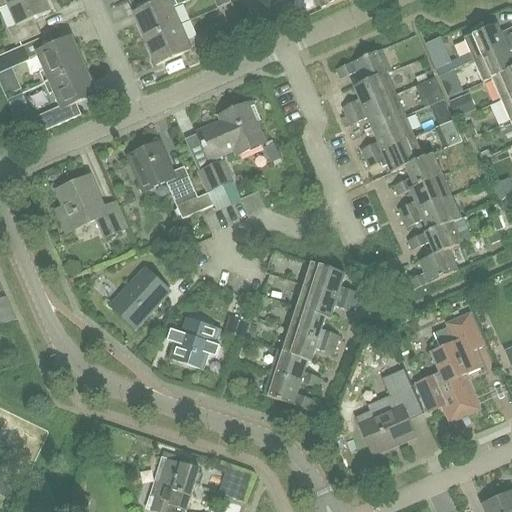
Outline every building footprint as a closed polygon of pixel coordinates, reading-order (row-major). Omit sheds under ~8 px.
[(23,0),(0,0),(0,8),(0,9),(8,6),(8,7),(23,0)] [(51,13),(45,0),(23,0),(8,7),(17,27),(9,30),(16,45),(41,34),(35,20),(51,13)] [(191,2),(190,0),(159,0),(161,4),(135,15),(146,41),(180,27),(173,10),(191,2)] [(317,0),(323,11),(347,0),(317,0)] [(188,44),(180,27),(146,41),(157,66),(184,55),(190,69),(216,58),(206,36),(188,44)] [(475,63),(511,46),(511,31),(502,36),(499,27),(465,41),(471,54),(437,69),(441,77),(474,62),(475,63)] [(38,75),(42,86),(45,85),(85,67),(72,39),(38,54),(45,72),(38,75)] [(511,46),(475,63),(484,85),(493,81),(493,80),(511,71),(511,46)] [(0,73),(29,61),(23,48),(0,57),(0,73)] [(382,52),(337,71),(342,81),(358,74),(363,85),(355,89),(355,90),(391,74),(382,52)] [(97,96),(85,67),(45,85),(50,95),(55,93),(63,111),(97,96)] [(511,71),(493,80),(493,81),(502,102),(511,97),(511,71)] [(392,74),(391,74),(355,90),(360,102),(343,109),(347,118),(342,121),(397,97),(388,76),(392,74)] [(444,101),(435,80),(417,88),(426,109),(444,101)] [(406,118),(397,97),(342,121),(346,130),(368,120),(373,132),(406,118)] [(511,123),(511,122),(511,97),(502,102),(511,123)] [(265,145),(258,129),(248,105),(220,117),(222,123),(198,133),(210,162),(234,151),(237,157),(265,145)] [(57,126),(51,112),(18,127),(24,141),(57,126)] [(366,161),(415,139),(406,118),(373,132),(379,144),(362,152),(366,161)] [(463,143),(457,129),(454,122),(436,130),(446,151),(463,143)] [(424,160),(415,139),(366,161),(370,170),(387,163),(392,175),(406,169),(425,160),(424,160)] [(183,220),(215,206),(209,194),(198,199),(185,168),(171,174),(158,144),(130,157),(145,193),(167,183),(183,220)] [(434,156),(424,160),(425,160),(406,169),(412,181),(395,188),(399,198),(411,193),(411,192),(444,177),(434,156)] [(209,192),(232,182),(224,163),(200,173),(209,192)] [(403,221),(453,199),(444,177),(411,192),(411,193),(416,204),(399,211),(403,221)] [(106,238),(126,230),(115,204),(102,210),(88,179),(60,191),(67,207),(58,211),(67,233),(98,220),(106,238)] [(462,220),(453,199),(403,221),(407,230),(424,223),(429,234),(462,220)] [(463,221),(462,220),(429,234),(409,243),(413,253),(430,245),(435,257),(420,263),(420,264),(463,245),(454,224),(463,221)] [(463,245),(420,264),(426,276),(409,283),(413,293),(458,273),(449,252),(463,245)] [(312,265),(305,288),(356,304),(359,295),(341,289),(346,276),(312,265)] [(136,330),(170,293),(144,270),(111,307),(136,330)] [(356,304),(305,288),(297,310),(326,319),(331,321),(335,308),(353,314),(356,304)] [(322,331),(326,319),(297,310),(290,331),(337,346),(340,337),(322,331)] [(448,326),(449,328),(435,334),(442,350),(431,354),(440,375),(417,385),(429,414),(443,408),(450,425),(480,411),(466,377),(481,370),(470,344),(480,339),(470,316),(448,326)] [(246,340),(251,325),(230,318),(225,333),(246,340)] [(186,320),(181,335),(171,331),(167,342),(173,344),(168,360),(204,372),(213,346),(217,347),(222,332),(186,320)] [(333,356),(337,346),(290,331),(283,354),(308,363),(312,364),(316,350),(333,356)] [(308,363),(283,354),(279,353),(272,374),(301,384),(319,390),(322,380),(304,374),(308,363)] [(297,396),(301,384),(272,374),(265,396),(311,411),(315,402),(297,396)] [(408,421),(424,414),(412,387),(390,396),(396,409),(374,419),(376,422),(361,429),(373,457),(416,439),(408,421)] [(150,498),(154,499),(150,511),(186,511),(200,472),(163,459),(150,498)] [(486,511),(511,511),(511,495),(484,507),(486,511)]
